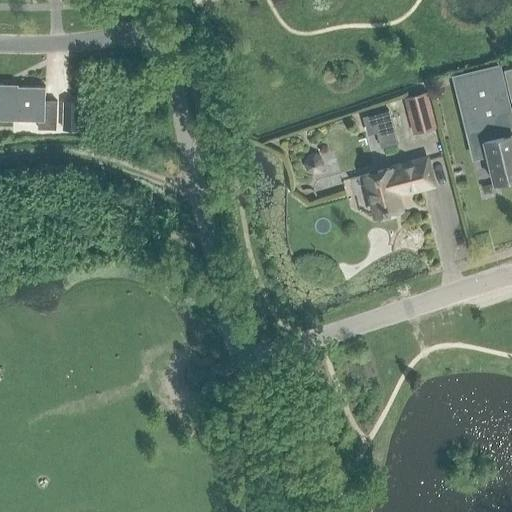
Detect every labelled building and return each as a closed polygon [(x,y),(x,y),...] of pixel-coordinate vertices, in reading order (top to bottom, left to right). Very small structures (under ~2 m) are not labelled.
[(511,127),(511,122),(498,67),(455,77),(468,132),(480,129),(493,184),(511,179),(511,127)] [(11,85),(0,84),(0,120),(38,121),(38,129),(56,129),(56,102),(45,101),(45,87),(11,86),(11,85)] [(403,99),(413,134),(436,127),(426,92),(403,99)] [(79,104),(63,103),(62,129),(78,130),(79,104)] [(325,165),(322,157),(314,154),(306,156),(303,164),(306,172),(313,175),(321,172),(325,165)] [(397,194),(433,185),(426,159),(365,175),(376,217),(381,215),(383,219),(397,216),(395,211),(401,210),(397,194)]
